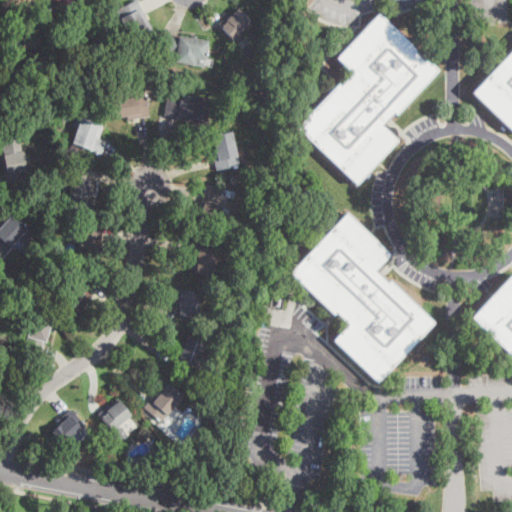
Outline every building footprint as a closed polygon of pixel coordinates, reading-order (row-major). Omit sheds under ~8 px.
[(34,0),(36,9),(18,11),(18,8),(0,9),(0,0),(34,0)] [(137,0),(153,30),(132,41),(116,10),(135,0),(137,0)] [(242,35),(235,41),(221,27),(227,22),(225,20),(238,8),(251,22),(240,33),(242,35)] [(437,70),(395,115),(393,113),(381,125),(397,140),(355,184),(296,128),(337,84),(340,86),(352,73),(336,58),(377,13),(437,70)] [(39,46),(23,47),(22,31),(38,30),(39,46)] [(202,66),(202,67),(191,65),(192,58),(163,53),(166,35),(206,42),(202,66)] [(248,43),(243,49),(237,43),(243,38),(248,43)] [(511,132),(471,93),(511,49),(511,132)] [(162,65),(160,73),(152,71),(154,63),(162,65)] [(35,71),(32,78),(24,75),(26,68),(35,71)] [(168,80),(166,88),(160,87),(162,79),(168,80)] [(149,116),(145,117),(126,120),(126,116),(114,119),(110,99),(145,92),(149,116)] [(208,107),(204,125),(177,119),(177,117),(165,115),(168,98),(208,106),(208,107)] [(101,153),(100,157),(95,155),(96,152),(72,143),(81,116),(103,124),(98,139),(105,141),(101,153)] [(238,165),(217,169),(212,148),(215,147),(213,136),(231,132),(238,165)] [(19,137),(21,152),(23,151),(26,170),(21,171),(23,180),(6,182),(1,155),(3,155),(1,140),(19,137)] [(64,148),(61,155),(55,153),(58,146),(64,148)] [(93,196),(91,209),(67,205),(69,192),(73,166),(90,168),(88,180),(95,181),(93,196)] [(237,199),(235,214),(228,212),(229,208),(222,206),(218,222),(197,216),(206,183),(220,187),(218,196),(237,199)] [(381,277),(388,283),(390,281),(433,323),(376,382),(333,340),(347,324),(335,312),(332,315),(289,273),(346,213),(389,255),(374,270),(381,277)] [(33,234),(25,242),(20,238),(2,258),(0,256),(0,226),(12,214),(33,234)] [(101,246),(100,259),(77,257),(80,222),(103,224),(101,246)] [(216,254),(214,275),(191,273),(194,240),(217,242),(216,254)] [(75,263),(72,268),(66,266),(68,260),(75,263)] [(10,284),(0,290),(0,270),(1,270),(10,284)] [(83,304),(77,313),(63,303),(65,300),(82,275),(97,285),(83,304)] [(511,357),(471,318),(511,275),(511,357)] [(201,309),(199,319),(174,315),(178,289),(199,292),(197,308),(201,308),(201,309)] [(17,308),(17,318),(8,318),(8,308),(17,308)] [(40,351),(40,353),(21,346),(35,308),(53,314),(40,351)] [(205,342),(193,374),(171,366),(183,334),(205,342)] [(0,338),(8,342),(1,360),(0,359),(0,338)] [(179,402),(161,422),(145,407),(146,407),(167,382),(183,397),(179,402)] [(128,436),(119,443),(98,415),(119,400),(130,415),(119,423),(128,436)] [(68,441),(63,445),(48,429),(71,409),(85,425),(68,441)]
